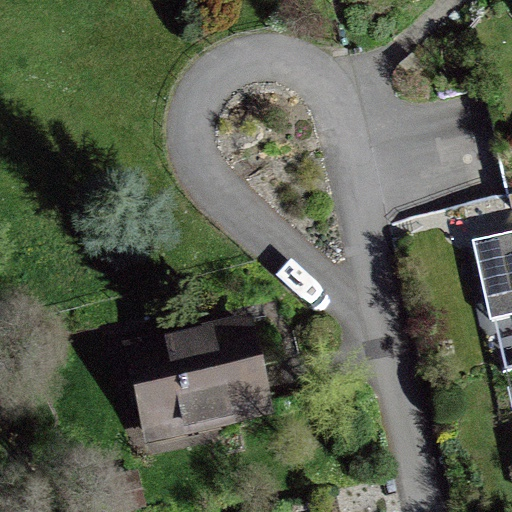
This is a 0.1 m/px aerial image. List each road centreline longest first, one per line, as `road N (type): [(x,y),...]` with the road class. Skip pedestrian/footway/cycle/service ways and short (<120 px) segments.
road 1 (residential): [(342,116),(386,345)]
road 2 (residential): [(427,511),(386,345)]
